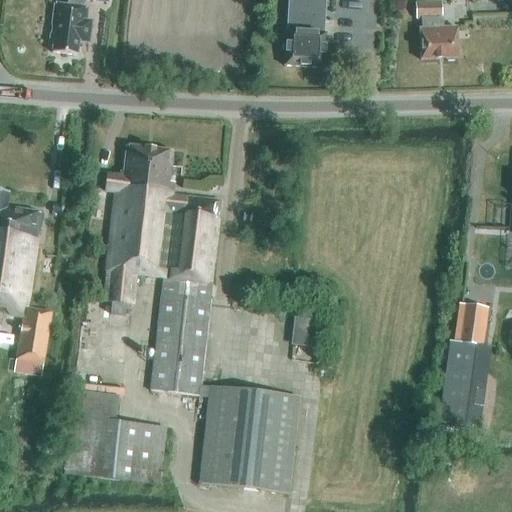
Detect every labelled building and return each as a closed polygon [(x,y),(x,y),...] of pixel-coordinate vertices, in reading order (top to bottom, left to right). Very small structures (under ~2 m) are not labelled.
[(89,0),(106,2),(106,0),(67,0),(67,5),(54,3),(49,42),(53,42),(51,52),(76,56),(79,38),(89,39),(91,21),(85,20),(87,8),(83,7),(83,0),(89,0)] [(287,0),(284,67),(323,69),(325,35),(316,34),(316,20),(324,21),(325,8),(323,8),(323,0),(287,0)] [(454,60),(457,60),(456,29),(442,30),(441,3),(415,4),(416,20),(422,20),(422,31),(419,31),(420,61),(444,60),(446,63),(454,63),(454,60)] [(143,198),(149,149),(126,147),(123,178),(113,176),(111,194),(116,194),(143,198)] [(201,368),(211,284),(209,284),(218,202),(172,197),(173,184),(167,183),(171,152),(149,149),(143,198),(116,194),(103,303),(111,304),(110,316),(125,318),(127,306),(131,306),(134,275),(163,279),(150,393),(207,400),(197,484),(288,495),(299,398),(208,387),(211,369),(201,368)] [(111,171),(112,162),(100,160),(99,169),(111,171)] [(0,315),(22,318),(15,371),(41,375),(50,313),(26,309),(39,214),(7,210),(9,194),(0,192),(0,315)] [(58,213),(59,206),(50,205),(49,212),(58,213)] [(470,428),(481,347),(482,347),(488,309),(462,305),(456,343),(449,342),(439,424),(470,428)] [(72,391),(63,477),(160,487),(166,428),(115,423),(118,396),(72,391)] [(439,463),(438,471),(452,473),(453,464),(439,463)]
